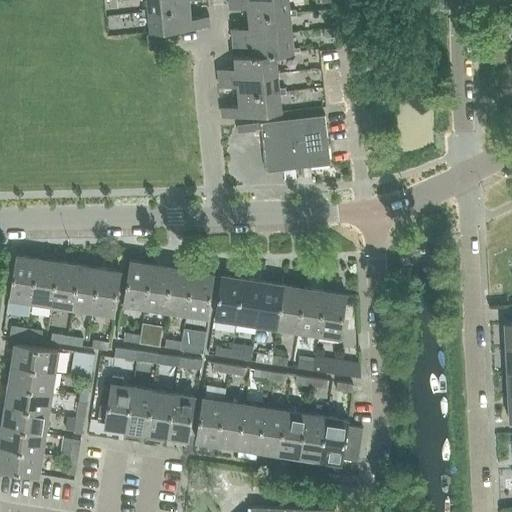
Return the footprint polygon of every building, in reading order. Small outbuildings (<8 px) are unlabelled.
[(143,13),(148,12),(190,8),(189,0),(146,0),(147,9),(142,9),(143,13)] [(291,9),(289,0),(231,0),(229,0),(230,10),(247,8),(248,18),(291,13),(296,12),(296,9),(291,9)] [(149,32),(210,26),(209,16),(191,18),(190,8),(148,12),(143,13),(143,15),(148,15),(149,32)] [(296,12),(291,13),(248,18),(249,27),(232,29),(233,38),(293,32),(291,15),(297,15),(296,12)] [(251,46),(252,55),(277,53),(282,52),(295,51),(295,50),(300,50),(300,46),(294,47),(293,32),(233,38),(234,47),(251,46)] [(147,36),(149,50),(165,49),(164,35),(147,36)] [(67,43),(0,45),(0,166),(35,166),(32,82),(68,80),(67,43)] [(282,52),(277,53),(252,55),(234,57),(235,66),(217,68),(218,77),(279,72),(277,53),(282,53),(282,52)] [(280,92),(285,91),(286,91),(286,87),(280,88),(279,72),(218,77),(219,87),(236,85),(237,95),(280,92)] [(237,95),(238,105),(221,107),(222,117),(282,111),(281,95),(285,95),(285,91),(280,92),(237,95)] [(325,114),(261,122),(262,129),(266,167),(331,159),(325,114)] [(261,122),(249,123),(250,130),(262,129),(261,122)] [(249,123),(238,124),(238,131),(250,130),(249,123)] [(37,258),(16,255),(9,299),(30,302),(37,258)] [(58,262),(37,258),(30,302),(51,305),(58,262)] [(151,264),(130,261),(123,304),(144,308),(151,264)] [(51,305),(71,309),(78,265),(58,262),(51,305)] [(144,308),(165,311),(172,267),(151,264),(144,308)] [(99,268),(78,265),(71,309),(92,312),(99,268)] [(193,271),(172,267),(165,311),(186,314),(193,271)] [(119,271),(99,268),(92,312),(112,315),(119,271)] [(213,274),(193,271),(186,314),(207,318),(213,274)] [(235,322),(242,279),(221,275),(215,319),(235,322)] [(263,282),(242,279),(235,322),(256,325),(263,282)] [(277,329),(283,285),(263,282),(256,325),(277,329)] [(304,288),(283,285),(277,329),(297,332),(304,288)] [(297,332),(318,335),(325,292),(304,288),(297,332)] [(345,295),(325,292),(318,335),(338,338),(345,295)] [(10,334),(25,336),(26,328),(11,326),(10,334)] [(43,330),(26,328),(25,336),(42,339),(43,330)] [(51,341),(66,343),(67,334),(53,332),(51,341)] [(124,340),(139,342),(140,334),(126,332),(124,340)] [(82,346),(83,337),(67,334),(66,343),(82,346)] [(156,345),(157,336),(140,334),(139,342),(156,345)] [(165,346),(181,349),(182,340),(166,338),(165,346)] [(108,349),(109,341),(93,339),(92,347),(108,349)] [(198,343),(182,340),(181,349),(196,351),(198,343)] [(14,344),(11,365),(54,371),(57,351),(14,344)] [(138,350),(123,347),(117,346),(115,354),(122,355),(122,356),(136,359),(138,350)] [(215,354),(230,356),(231,348),(217,346),(215,354)] [(231,348),(230,356),(246,359),(248,350),(231,348)] [(154,352),(138,350),(136,359),(153,361),(154,352)] [(256,360),(271,363),(272,354),(258,352),(256,360)] [(163,362),(178,365),(180,356),(164,354),(163,362)] [(272,354),(271,363),(287,365),(289,357),(272,354)] [(312,369),(314,361),(314,356),(300,354),(298,367),(312,369)] [(180,356),(178,365),(194,367),(195,359),(180,356)] [(94,361),(86,359),(83,376),(91,377),(94,361)] [(330,363),(314,361),(312,369),(329,372),(330,363)] [(213,370),(228,373),(229,364),(214,362),(213,370)] [(245,366),(229,364),(228,373),(244,375),(245,366)] [(11,365),(7,385),(51,392),(54,371),(11,365)] [(254,376),(269,379),(270,370),(255,368),(254,376)] [(285,381),(286,373),(270,370),(269,379),(285,381)] [(123,385),(124,376),(112,374),(104,427),(125,430),(132,387),(123,385)] [(296,383),(310,386),(312,377),(297,375),(296,383)] [(89,393),(91,377),(83,376),(81,391),(89,393)] [(327,388),(328,379),(312,377),(310,386),(327,388)] [(352,392),(353,384),(338,382),(336,389),(352,392)] [(48,412),(51,392),(7,385),(4,406),(48,412)] [(125,430),(146,433),(153,390),(132,387),(125,430)] [(167,437),(174,393),(153,390),(146,433),(167,437)] [(195,397),(174,393),(167,437),(188,440),(195,397)] [(223,401),(203,398),(196,442),(217,445),(223,401)] [(79,401),(76,417),(85,418),(87,403),(79,401)] [(217,445),(237,448),(244,404),(223,401),(217,445)] [(237,448),(258,451),(265,407),(244,404),(237,448)] [(4,406),(1,427),(44,433),(48,412),(4,406)] [(285,410),(265,407),(258,451),(279,455),(285,410)] [(306,414),(285,410),(279,455),(299,458),(306,414)] [(299,458),(320,461),(327,417),(306,414),(299,458)] [(85,418),(76,417),(74,432),(82,433),(85,418)] [(327,417),(320,461),(341,464),(342,459),(357,462),(362,428),(347,426),(347,420),(327,417)] [(1,427),(0,430),(0,447),(41,453),(44,433),(1,427)] [(72,442),(70,458),(78,459),(80,443),(72,442)] [(0,447),(0,468),(38,475),(41,453),(0,447)] [(75,474),(78,459),(70,458),(67,473),(75,474)]
